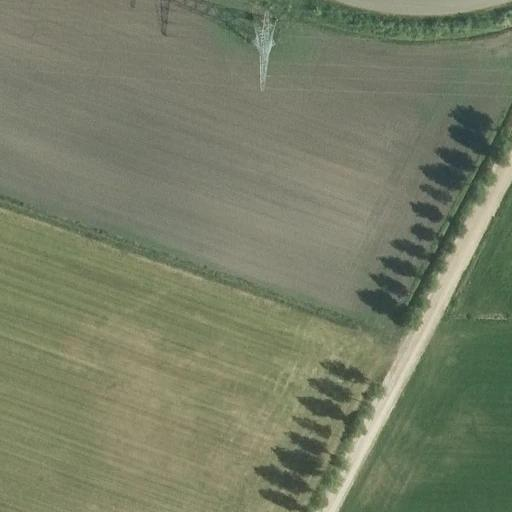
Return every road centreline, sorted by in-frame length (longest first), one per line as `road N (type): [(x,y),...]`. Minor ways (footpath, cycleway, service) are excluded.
road 1 (track): [(511,147),(326,511)]
road 2 (unclassified): [(360,0),(424,7),(490,0)]
